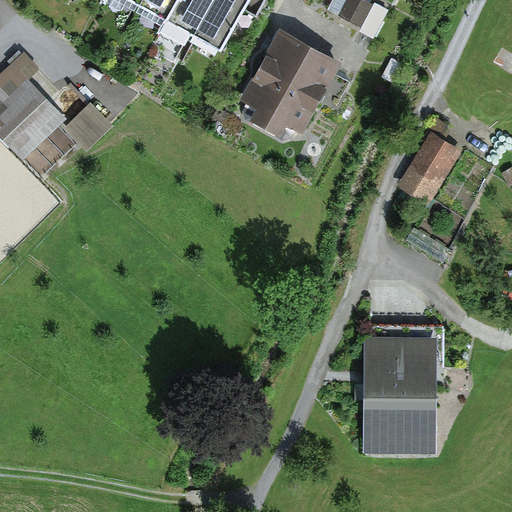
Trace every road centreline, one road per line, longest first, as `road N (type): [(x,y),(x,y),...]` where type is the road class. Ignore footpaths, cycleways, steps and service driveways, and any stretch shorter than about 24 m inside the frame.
road 1 (track): [(253,511),(350,299),(378,264),(390,179),(480,0)]
road 2 (track): [(0,471),(199,502),(260,496)]
